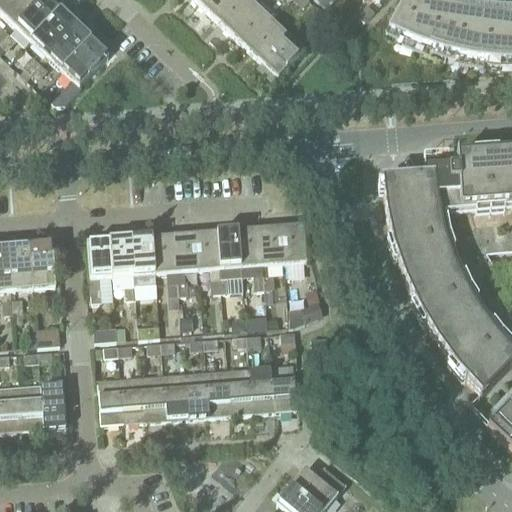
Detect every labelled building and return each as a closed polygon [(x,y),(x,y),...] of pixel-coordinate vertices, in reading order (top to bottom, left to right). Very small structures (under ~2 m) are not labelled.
[(0,0),(0,17),(16,0),(0,0)] [(16,0),(0,17),(0,18),(15,32),(44,2),(42,0),(16,0)] [(189,0),(198,9),(206,0),(189,0)] [(206,0),(198,9),(214,23),(236,0),(206,0)] [(255,11),(243,0),(236,0),(214,23),(230,38),(255,11)] [(302,0),(294,0),(293,2),(303,12),(308,6),(302,0)] [(369,0),(378,8),(383,3),(386,0),(369,0)] [(433,0),(406,0),(388,36),(415,48),(442,58),(471,64),(500,68),(511,67),(511,15),(503,15),(480,12),(457,7),(435,0),(433,0)] [(15,32),(31,48),(63,13),(56,6),(52,10),(44,2),(15,32)] [(255,11),(230,38),(245,53),(271,26),(276,20),(261,5),(255,11)] [(364,27),(374,17),(368,11),(358,22),(364,27)] [(46,62),(75,32),(67,24),(70,20),(63,13),(31,48),(46,62)] [(336,32),(326,23),(321,28),(331,38),(336,32)] [(271,26),(245,53),(261,68),(287,41),(271,26)] [(46,62),(62,78),(95,43),(87,36),(84,40),(75,32),(46,62)] [(0,36),(0,48),(8,39),(3,34),(0,36)] [(14,45),(8,39),(0,48),(0,50),(4,55),(14,45)] [(287,41),(261,68),(277,84),(303,56),(287,41)] [(62,78),(72,87),(51,110),(54,113),(64,112),(81,95),(79,93),(108,63),(98,54),(102,50),(95,43),(62,78)] [(24,74),(30,80),(40,69),(34,64),(24,74)] [(45,75),(40,69),(30,80),(36,85),(45,75)] [(431,184),(379,188),(379,189),(380,189),(381,189),(383,200),(383,201),(383,206),(385,223),(390,244),(393,256),(397,267),(404,288),(414,309),(415,308),(420,306),(425,315),(420,318),(419,317),(418,318),(419,320),(421,320),(420,319),(425,316),(430,325),(426,328),(424,329),(425,329),(436,349),(449,366),(457,376),(465,385),(480,401),(474,407),(467,414),(468,415),(470,412),(475,408),(481,402),(511,369),(511,359),(497,342),(479,320),(472,307),(465,295),(459,282),(462,281),(464,276),(460,215),(511,211),(511,158),(497,160),(473,162),(457,163),(456,161),(455,161),(455,165),(455,166),(430,168),(431,184)] [(290,227),(280,228),(284,270),(306,269),(303,231),(290,232),(290,227)] [(284,270),(280,228),(270,229),(270,234),(260,234),(263,272),(284,270)] [(263,272),(260,234),(247,235),(247,231),(237,232),(240,274),(254,273),(256,296),(264,295),(263,281),(263,272)] [(227,237),(215,238),(218,275),(219,285),(227,284),(241,283),(240,274),(237,232),(227,232),(227,237)] [(197,277),(218,275),(215,238),(204,239),(204,234),(194,235),(197,277)] [(173,241),(176,279),(197,277),(194,235),(184,236),(184,240),(173,241)] [(154,280),(151,238),(141,239),(141,244),(130,245),(132,282),(133,292),(134,305),(134,293),(155,291),(154,280)] [(154,280),(176,279),(173,241),(161,242),(161,238),(151,238),(154,280)] [(133,292),(132,282),(130,245),(118,246),(118,241),(107,242),(111,284),(122,283),(124,306),(134,305),(133,292)] [(97,285),(111,284),(107,242),(98,243),(98,247),(86,248),(89,295),(98,294),(97,285)] [(51,251),(28,253),(32,295),(55,293),(51,251)] [(7,255),(11,297),(32,295),(28,253),(7,255)] [(0,297),(11,297),(7,255),(0,255),(0,297)] [(271,281),(263,281),(264,295),(272,295),(271,281)] [(227,284),(219,285),(220,299),(229,298),(227,284)] [(213,300),(220,299),(219,285),(212,286),(213,300)] [(170,303),(178,302),(177,288),(169,289),(170,303)] [(184,288),(177,288),(178,302),(186,302),(184,288)] [(89,295),(91,309),(99,309),(98,294),(89,295)] [(309,312),(318,309),(319,308),(315,295),(304,298),(309,312)] [(5,321),(13,320),(12,306),(4,307),(5,321)] [(19,306),(12,306),(13,320),(20,320),(19,306)] [(287,326),(288,333),(288,334),(292,333),(304,328),(303,326),(302,316),(288,316),(288,326),(287,326)] [(179,323),(181,336),(192,335),(191,322),(179,323)] [(277,334),(277,323),(267,324),(268,335),(277,334)] [(232,327),(233,338),(245,337),(244,326),(232,327)] [(137,334),(137,345),(138,346),(159,344),(158,332),(137,334)] [(124,333),(115,334),(116,347),(125,346),(124,333)] [(35,336),(37,353),(59,351),(57,334),(35,336)] [(94,348),(115,347),(115,334),(93,336),(94,348)] [(293,339),(279,340),(280,348),(294,347),(293,339)] [(260,341),(246,343),(247,350),(260,349),(260,341)] [(246,343),(232,344),(233,352),(247,350),(246,343)] [(310,346),(311,362),(327,360),(326,344),(310,346)] [(217,345),(203,346),(203,354),(217,353),(217,345)] [(203,346),(189,347),(189,355),(203,354),(203,346)] [(173,348),(160,349),(161,357),(174,356),(173,348)] [(160,349),(146,351),(146,358),(161,357),(160,349)] [(130,352),(116,353),(117,361),(131,360),(130,352)] [(116,353),(103,354),(103,362),(117,361),(116,353)] [(51,358),(37,359),(38,367),(52,366),(51,358)] [(38,367),(37,359),(23,360),(24,368),(38,367)] [(8,361),(0,361),(0,369),(9,369),(8,361)] [(292,371),(271,373),(274,417),(296,416),(292,371)] [(271,373),(249,375),(252,419),(274,417),(271,373)] [(227,376),(230,421),(252,419),(249,375),(227,376)] [(227,376),(205,378),(208,423),(230,421),(227,376)] [(184,380),(187,424),(208,423),(205,378),(184,380)] [(184,380),(162,381),(166,426),(187,424),(184,380)] [(141,383),(144,428),(166,426),(162,381),(141,383)] [(141,383),(119,385),(122,430),(144,428),(141,383)] [(119,385),(97,387),(100,431),(122,430),(119,385)] [(62,390),(40,391),(44,436),(66,434),(62,390)] [(19,393),(22,438),(44,436),(40,391),(19,393)] [(19,393),(0,394),(0,433),(0,439),(22,438),(19,393)] [(489,431),(487,434),(511,458),(511,416),(507,412),(494,426),(491,429),(492,429),(489,431)] [(292,481),(287,488),(316,511),(327,511),(345,491),(323,473),(315,484),(304,474),(296,484),(292,481)] [(278,511),(316,511),(287,488),(279,497),(283,500),(276,509),(278,511)]
